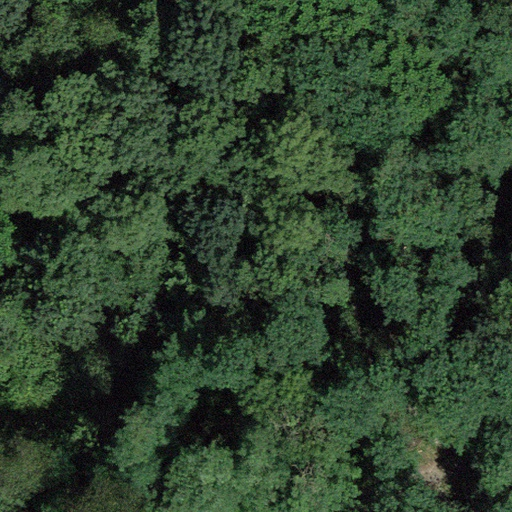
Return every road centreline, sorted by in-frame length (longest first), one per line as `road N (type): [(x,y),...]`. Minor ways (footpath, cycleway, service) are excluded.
road 1 (track): [(279,0),(433,449)]
road 2 (track): [(264,511),(511,423)]
